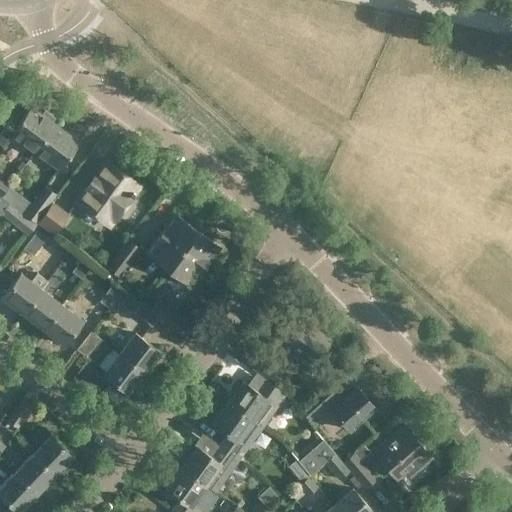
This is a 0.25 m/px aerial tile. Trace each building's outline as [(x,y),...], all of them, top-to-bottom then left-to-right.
[(44,109),(42,112),(30,104),(20,120),(13,115),(0,131),(0,143),(4,147),(12,135),(32,150),(52,121),(55,117),(44,109)] [(52,121),(32,150),(58,170),(79,141),(52,121)] [(127,195),(135,184),(105,162),(76,200),(107,223),(115,212),(123,217),(127,216),(135,206),(135,201),(127,195)] [(9,186),(10,185),(0,177),(0,196),(1,197),(9,186)] [(9,186),(1,197),(7,201),(35,222),(56,194),(44,185),(31,203),(9,186)] [(35,222),(7,201),(0,209),(0,212),(28,235),(37,223),(35,222)] [(69,214),(52,201),(36,222),(53,235),(69,214)] [(166,268),(194,230),(173,214),(144,252),(166,268)] [(47,237),(37,229),(23,248),(32,255),(47,237)] [(194,230),(166,268),(188,284),(216,246),(194,230)] [(141,249),(130,240),(108,269),(119,278),(141,249)] [(81,278),(90,266),(81,258),(71,270),(81,278)] [(107,283),(110,286),(112,283),(90,266),(85,273),(104,288),(107,283)] [(36,272),(30,280),(19,272),(0,296),(21,312),(39,288),(40,288),(47,280),(36,272)] [(122,289),(113,282),(99,300),(108,308),(115,299),(122,289)] [(40,288),(39,288),(21,312),(41,327),(59,303),(40,288)] [(139,302),(122,289),(115,299),(133,312),(151,326),(158,316),(148,308),(140,301),(139,302)] [(156,297),(148,308),(158,316),(176,330),(184,320),(156,297)] [(62,343),(80,318),(59,303),(41,327),(62,343)] [(310,365),(319,353),(327,341),(290,313),(272,338),(310,365)] [(86,356),(100,338),(90,330),(76,349),(86,356)] [(134,332),(117,353),(140,371),(157,350),(134,332)] [(265,378),(273,384),(284,369),(260,352),(250,367),(265,378)] [(140,371),(117,353),(102,373),(125,391),(140,371)] [(94,393),(106,380),(90,366),(78,380),(94,393)] [(319,370),(314,366),(306,376),(320,386),(327,376),(319,370)] [(242,379),(227,401),(262,426),(286,393),(273,384),(265,378),(257,389),(242,379)] [(356,383),(340,398),(326,383),(299,409),(309,420),(325,405),(349,431),(354,426),(353,425),(371,410),(376,406),(356,383)] [(262,426),(227,401),(212,422),(226,432),(218,443),(239,458),(247,447),(262,426)] [(17,427),(26,413),(15,406),(6,419),(17,427)] [(45,421),(50,415),(45,410),(39,416),(45,421)] [(402,421),(370,449),(396,480),(405,472),(410,477),(433,457),(402,421)] [(323,461),(334,451),(315,429),(290,450),(309,473),(323,461)] [(48,434),(30,453),(53,474),(71,455),(48,434)] [(210,454),(196,444),(194,447),(192,445),(187,453),(188,454),(180,465),(206,483),(204,485),(210,489),(215,491),(220,485),(219,484),(228,472),(229,472),(239,458),(218,443),(210,454)] [(363,443),(354,450),(361,458),(370,451),(363,443)] [(354,450),(342,461),(349,470),(364,488),(377,477),(361,458),(354,450)] [(334,451),(323,461),(338,479),(349,470),(342,461),(334,452),(334,451)] [(53,474),(30,453),(13,471),(35,493),(53,474)] [(206,483),(180,465),(173,476),(171,475),(165,483),(166,484),(164,487),(179,498),(172,508),(170,509),(174,511),(200,511),(202,510),(197,507),(210,489),(204,485),(206,483)] [(0,495),(17,511),(35,493),(13,471),(0,484),(0,495)] [(317,486),(308,475),(297,484),(307,495),(317,486)] [(333,503),(340,511),(372,511),(373,511),(352,486),(333,503)] [(340,511),(333,503),(322,511),(340,511)]
